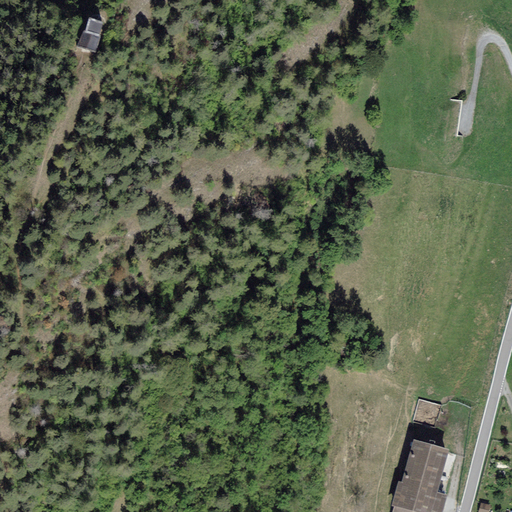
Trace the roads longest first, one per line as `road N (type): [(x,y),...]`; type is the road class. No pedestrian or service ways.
road 1 (tertiary): [(498,381),(464,511)]
road 2 (track): [(511,64),(500,40),(482,43),(465,127)]
